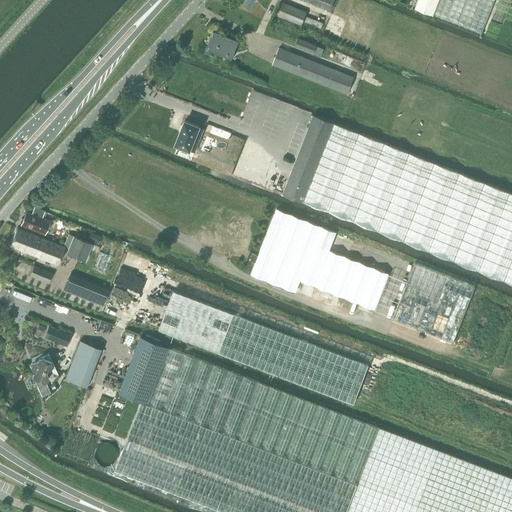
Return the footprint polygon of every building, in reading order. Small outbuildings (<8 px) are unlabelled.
[(306,0),(331,10),(334,0),(306,0)] [(417,0),(415,8),(433,15),(481,34),(493,0),(417,0)] [(278,15),(302,25),(307,12),(283,2),(278,15)] [(305,21),(321,28),(323,23),(307,17),(305,21)] [(209,50),(232,59),(239,41),(216,32),(209,50)] [(298,38),(295,46),(321,56),(324,48),(317,45),(298,38)] [(279,47),(273,64),(347,94),(354,77),(279,47)] [(511,192),(314,114),(283,193),(331,212),(511,283),(511,192)] [(180,134),(175,144),(190,150),(195,152),(198,144),(204,128),(200,126),(185,120),(184,123),(184,122),(183,125),(180,131),(179,134),(180,134)] [(32,213),(27,211),(24,218),(22,219),(20,222),(22,223),(21,224),(45,234),(50,221),(42,217),(45,212),(34,207),(32,213)] [(300,280),(371,308),(386,271),(331,249),(338,231),(278,207),(251,274),(296,291),(300,280)] [(65,247),(17,228),(10,245),(58,264),(65,247)] [(100,236),(91,231),(87,239),(97,243),(100,236)] [(68,233),(64,245),(66,245),(69,247),(67,253),(85,260),(92,243),(71,234),(68,233)] [(101,252),(95,267),(107,272),(113,256),(101,252)] [(392,317),(452,341),(475,286),(414,262),(392,317)] [(53,273),(34,265),(30,275),(49,282),(53,273)] [(108,293),(109,290),(70,274),(68,277),(63,290),(103,305),(108,293)] [(159,328),(159,329),(186,339),(219,351),(282,375),(314,388),(322,391),(354,403),(369,364),(234,313),(174,290),(159,328)] [(71,334),(49,325),(44,336),(66,346),(71,334)] [(124,447),(115,469),(227,511),(511,511),(511,477),(499,472),(379,427),(169,347),(170,346),(142,336),(141,336),(121,391),(142,399),(126,441),(124,447)] [(101,348),(80,340),(66,378),(86,386),(101,348)] [(33,363),(32,366),(34,372),(33,375),(37,384),(42,396),(49,392),(45,381),(47,380),(48,377),(47,374),(49,368),(51,372),(59,375),(49,354),(39,358),(38,361),(33,363)]
